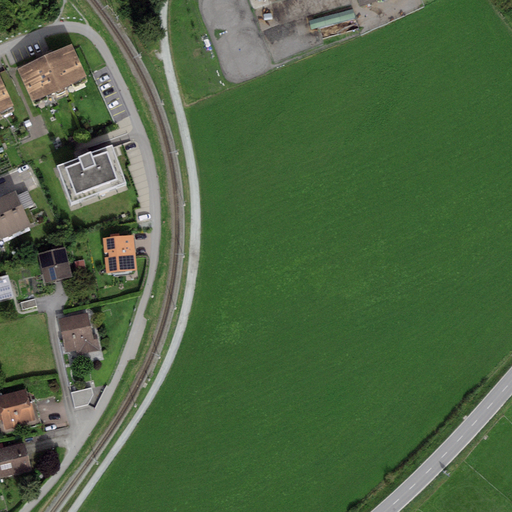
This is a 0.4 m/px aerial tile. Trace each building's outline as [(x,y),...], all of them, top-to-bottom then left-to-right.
[(356,0),(359,11),(391,0),(356,0)] [(311,30),(356,23),(354,14),(310,21),(311,30)] [(72,47),(17,72),(32,106),(87,80),(72,47)] [(0,79),(0,115),(14,109),(0,79)] [(126,186),(111,148),(57,170),(71,206),(126,186)] [(33,178),(20,183),(23,193),(37,188),(33,178)] [(0,242),(31,229),(16,195),(0,201),(0,242)] [(137,273),(134,238),(102,240),(105,274),(137,273)] [(66,249),(38,256),(45,286),(73,279),(66,249)] [(8,277),(0,279),(0,303),(14,300),(8,277)] [(88,315),(59,321),(65,354),(76,352),(77,356),(100,352),(97,335),(93,336),(88,315)] [(91,389),(72,394),(74,409),(88,406),(93,396),(91,389)] [(26,391),(0,396),(0,421),(3,422),(5,431),(16,429),(18,425),(36,420),(32,404),(29,405),(26,391)] [(25,444),(0,450),(0,480),(32,472),(25,444)]
